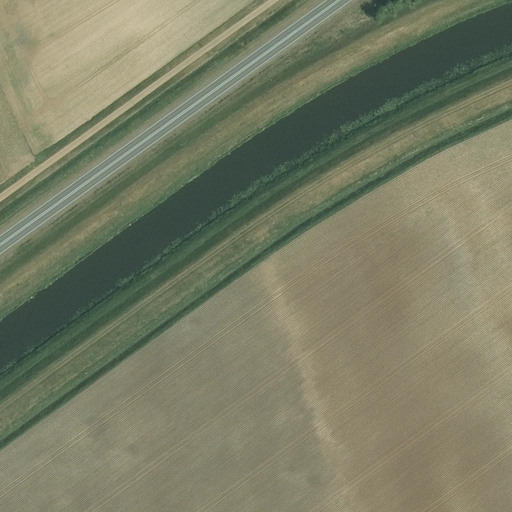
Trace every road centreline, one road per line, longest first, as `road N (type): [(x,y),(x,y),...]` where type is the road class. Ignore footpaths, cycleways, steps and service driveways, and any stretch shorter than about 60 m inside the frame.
road 1 (trunk): [(0,244),(338,0)]
road 2 (unclassified): [(0,197),(272,0)]
